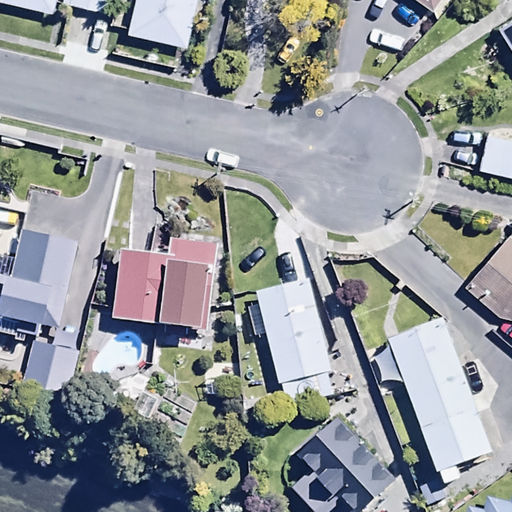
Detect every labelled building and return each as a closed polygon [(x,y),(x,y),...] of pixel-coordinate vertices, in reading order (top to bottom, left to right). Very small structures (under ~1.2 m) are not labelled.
[(0,0),(0,1),(52,13),(54,0),(0,0)] [(107,0),(61,0),(61,4),(105,12),(107,0)] [(186,47),(195,0),(132,0),(126,35),(186,47)] [(414,0),(428,10),(434,0),(414,0)] [(511,14),(498,27),(511,51),(511,14)] [(511,178),(511,140),(485,134),(476,170),(511,178)] [(58,326),(78,240),(20,227),(13,258),(0,254),(0,332),(12,335),(11,338),(24,341),(25,333),(38,336),(41,322),(58,326)] [(511,238),(505,232),(461,287),(498,317),(511,320),(511,238)] [(166,250),(120,245),(110,316),(203,326),(214,242),(168,235),(166,250)] [(331,396),(307,277),(252,288),(255,305),(246,307),(252,338),(268,334),(283,406),(331,396)] [(489,452),(442,317),(387,336),(388,342),(373,358),(381,381),(401,379),(437,485),(462,476),(458,463),(489,452)] [(76,350),(32,341),(23,388),(67,396),(76,350)] [(392,478),(335,416),(296,452),(318,476),(299,494),(315,511),(329,511),(344,498),(356,511),(392,478)] [(466,506),(464,511),(511,511),(511,496),(510,502),(486,497),(483,509),(466,506)]
